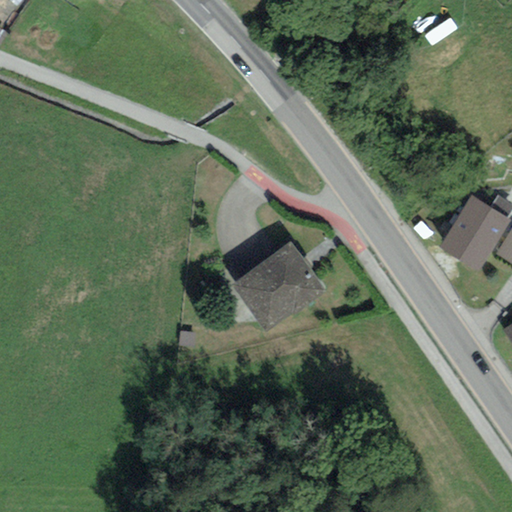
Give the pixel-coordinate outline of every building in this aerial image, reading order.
[(511,205),(497,195),(489,206),(489,207),(505,219),(511,209),(511,205)] [(489,207),(471,196),(437,247),(475,272),(509,221),(505,219),(489,207)] [(511,264),(511,226),(495,255),(511,264)] [(288,243),(231,285),(266,332),(291,314),(293,317),(325,293),(288,243)] [(511,323),(502,330),(511,344),(511,323)]
